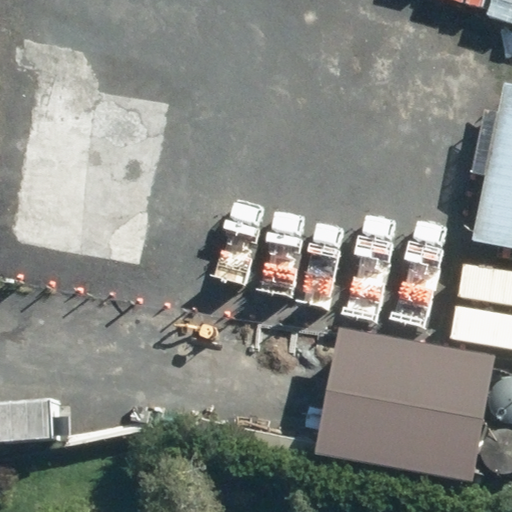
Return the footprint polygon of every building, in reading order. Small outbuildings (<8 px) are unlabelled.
[(51,0),(0,0),(0,51),(47,55),(51,0)] [(0,281),(144,301),(148,269),(181,274),(204,103),(0,75),(0,281)] [(511,171),(498,249),(511,251),(511,171)] [(319,209),(208,194),(197,278),(221,282),(218,318),(304,324),(306,293),(307,293),(319,209)] [(0,447),(87,442),(85,398),(0,403),(0,447)]
